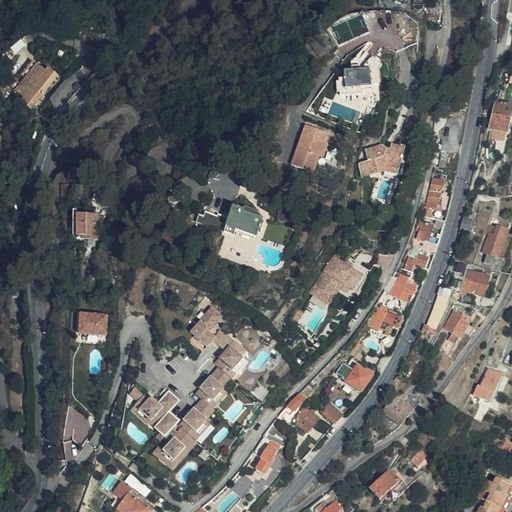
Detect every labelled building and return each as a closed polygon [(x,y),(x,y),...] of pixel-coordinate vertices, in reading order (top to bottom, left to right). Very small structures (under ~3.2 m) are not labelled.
[(346,88),(372,86),(370,69),(360,70),(360,65),(352,66),(353,70),(344,70),(346,88)] [(474,74),(475,67),(460,65),(459,72),(474,74)] [(21,108),(39,78),(33,75),(15,104),(21,108)] [(48,84),(39,78),(21,108),(30,113),(28,117),(38,123),(61,86),(50,80),(48,84)] [(463,105),(470,91),(463,87),(456,101),(463,105)] [(511,109),(511,102),(496,100),(491,125),(494,126),(508,129),(511,109)] [(506,138),(508,129),(494,126),(492,135),(506,138)] [(318,157),(322,144),(325,135),(305,129),(292,168),(312,175),(318,157)] [(397,168),(403,146),(389,142),(388,147),(381,145),(381,143),(363,147),(365,157),(357,165),(360,176),(376,172),(375,167),(385,164),(397,168)] [(327,146),(322,144),(318,157),(323,159),(327,146)] [(448,153),(441,152),(438,166),(446,168),(448,153)] [(438,203),(443,181),(438,180),(438,176),(432,174),(425,206),(436,209),(438,203)] [(98,204),(101,192),(95,189),(92,201),(98,204)] [(262,229),(264,224),(260,223),(261,221),(241,213),(243,208),(241,208),(239,210),(232,207),(223,233),(233,237),(236,232),(255,240),(257,235),(260,236),(263,229),(262,229)] [(81,241),(97,240),(97,224),(97,215),(76,215),(76,213),(73,213),(73,237),(81,237),(81,241)] [(220,233),(225,218),(217,215),(216,218),(204,214),(203,218),(198,217),(195,223),(220,233)] [(466,222),(462,218),(459,229),(466,228),(473,231),(474,225),(466,222)] [(417,237),(413,246),(418,248),(420,248),(423,238),(428,240),(433,225),(418,221),(416,230),(419,231),(417,237)] [(494,265),(507,229),(496,225),(493,234),(489,233),(482,249),(488,252),(484,261),(494,265)] [(430,251),(433,243),(428,241),(428,240),(423,238),(420,248),(430,251)] [(413,246),(400,275),(409,279),(411,273),(409,272),(412,263),(424,267),(427,257),(421,255),(421,253),(416,251),(418,248),(413,246)] [(505,259),(497,256),(494,265),(492,270),(501,272),(505,259)] [(343,265),(332,258),(315,285),(330,295),(338,283),(342,286),(352,292),(362,276),(350,269),(343,265)] [(451,291),(458,293),(460,288),(465,270),(466,266),(457,263),(449,289),(442,287),(439,295),(443,296),(447,298),(451,291)] [(471,271),(465,270),(460,288),(465,290),(471,271)] [(465,290),(482,295),(489,277),(471,271),(465,290)] [(392,273),(387,281),(391,282),(387,293),(408,303),(416,286),(412,284),(413,280),(409,279),(400,275),(392,273)] [(330,295),(315,285),(310,294),(330,306),(342,286),(338,283),(330,295)] [(448,298),(455,301),(458,293),(451,291),(447,298),(448,298)] [(478,308),(491,311),(497,299),(482,295),(478,308)] [(434,333),(448,298),(447,298),(443,296),(440,304),(436,302),(434,308),(438,310),(436,314),(432,312),(426,329),(428,330),(434,333)] [(389,307),(392,309),(395,302),(392,301),(393,299),(389,297),(385,306),(389,307)] [(385,306),(379,303),(377,308),(386,312),(389,307),(385,306)] [(460,313),(462,307),(454,304),(452,309),(460,313)] [(386,312),(377,308),(367,326),(379,332),(380,328),(387,331),(390,324),(398,327),(402,318),(386,312)] [(305,313),(299,310),(294,318),(300,321),(305,313)] [(422,327),(426,329),(432,312),(429,311),(422,327)] [(106,314),(79,312),(78,332),(105,333),(106,314)] [(458,342),(464,333),(467,327),(472,320),(462,314),(460,317),(453,313),(442,332),(450,336),(447,342),(454,347),(457,341),(458,342)] [(300,321),(294,318),(287,330),(292,333),(300,321)] [(464,333),(471,338),(475,332),(467,327),(464,333)] [(364,332),(361,329),(355,336),(359,339),(364,332)] [(245,356),(219,333),(213,340),(210,343),(221,353),(223,355),(218,361),(212,367),(216,370),(217,371),(226,379),(241,362),(240,361),(245,356)] [(359,342),(351,354),(362,362),(371,350),(359,342)] [(450,353),(454,347),(447,342),(443,348),(450,353)] [(450,353),(448,357),(454,361),(457,357),(450,353)] [(244,365),(241,362),(226,379),(229,382),(244,365)] [(362,391),(372,376),(371,376),(373,373),(366,369),(364,371),(358,366),(355,370),(343,363),(338,371),(344,376),(343,378),(362,391)] [(491,401),(504,374),(490,368),(482,386),(479,385),(475,394),(491,401)] [(226,379),(216,370),(208,380),(209,381),(205,384),(199,392),(194,397),(200,403),(206,408),(221,391),(229,382),(226,379)] [(205,384),(203,382),(197,390),(199,392),(205,384)] [(206,408),(210,412),(225,395),(221,391),(206,408)] [(299,393),(285,407),(289,410),(285,415),(288,418),(302,401),(300,399),(302,397),(299,393)] [(142,396),(132,409),(148,423),(149,422),(155,428),(152,431),(157,435),(162,440),(170,431),(176,424),(166,415),(176,404),(166,395),(157,405),(155,407),(152,405),(142,396)] [(400,426),(415,409),(399,395),(384,412),(400,426)] [(312,413),(315,408),(308,402),(299,413),(306,419),(300,427),(307,433),(319,419),(312,413)] [(206,408),(200,403),(191,412),(192,413),(188,416),(182,424),(177,429),(179,431),(189,440),(204,424),(212,414),(210,412),(206,408)] [(342,415),(334,404),(325,412),(334,420),(336,420),(342,415)] [(148,423),(132,409),(127,413),(143,428),(148,423)] [(188,416),(186,414),(179,421),(182,424),(188,416)] [(208,427),(204,424),(189,440),(193,444),(208,427)] [(189,440),(179,431),(174,435),(176,437),(175,438),(178,441),(182,437),(190,444),(183,452),(181,450),(169,464),(159,455),(162,452),(157,448),(151,456),(169,472),(194,445),(193,444),(189,440)] [(159,455),(169,464),(181,450),(183,452),(190,444),(182,437),(178,441),(175,438),(176,437),(174,435),(170,431),(162,440),(168,445),(159,455)] [(276,462),(275,458),(281,450),(267,440),(263,446),(265,447),(261,453),(264,455),(260,461),(262,463),(256,472),(265,478),(276,462)] [(129,458),(118,450),(115,453),(126,462),(129,458)] [(250,476),(257,465),(255,464),(260,456),(256,453),(251,460),(253,461),(243,476),(249,480),(251,477),(250,476)] [(380,502),(402,482),(391,469),(369,488),(380,502)] [(138,480),(132,474),(124,482),(130,488),(138,480)] [(503,497),(507,489),(502,486),(503,483),(491,475),(487,482),(481,478),(471,494),(479,499),(475,504),(473,503),(468,511),(486,511),(490,511),(500,495),(503,497)] [(316,483),(319,485),(325,480),(322,476),(316,483)] [(141,483),(138,480),(130,488),(133,491),(141,483)] [(149,491),(141,483),(133,491),(141,499),(149,491)] [(496,511),(510,491),(507,489),(503,497),(500,495),(490,511),(486,511),(496,511)] [(258,498),(268,505),(272,499),(262,491),(258,498)] [(149,511),(150,511),(126,496),(114,511),(115,511),(149,511)] [(337,511),(341,509),(330,496),(320,504),(324,510),(322,511),(321,511),(337,511)]
